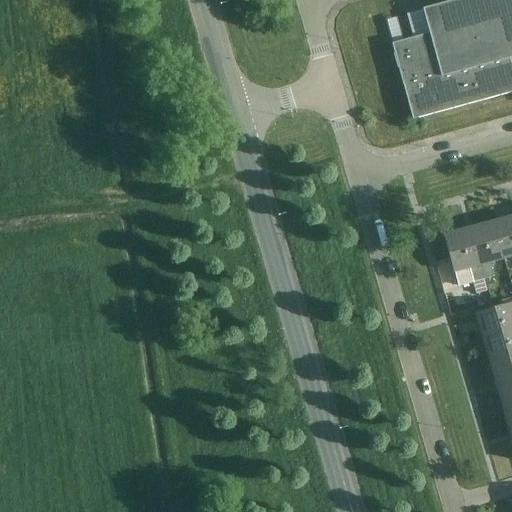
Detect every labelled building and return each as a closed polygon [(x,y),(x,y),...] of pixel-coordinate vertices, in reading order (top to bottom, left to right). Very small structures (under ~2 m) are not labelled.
[(511,0),(458,0),(423,10),(430,34),(392,44),(413,119),(511,92),(511,0)] [(511,216),(494,221),(505,260),(511,257),(511,216)] [(491,263),(505,260),(494,221),(470,228),(485,279),(495,277),(491,263)] [(456,273),(459,286),(485,279),(470,228),(445,235),(456,273)] [(469,286),(472,298),(488,294),(484,281),(469,286)] [(483,340),(511,331),(511,304),(476,315),(483,340)] [(490,364),(511,357),(511,331),(483,340),(490,364)] [(497,388),(511,384),(511,357),(490,364),(497,388)] [(504,413),(511,410),(511,384),(497,388),(504,413)]
